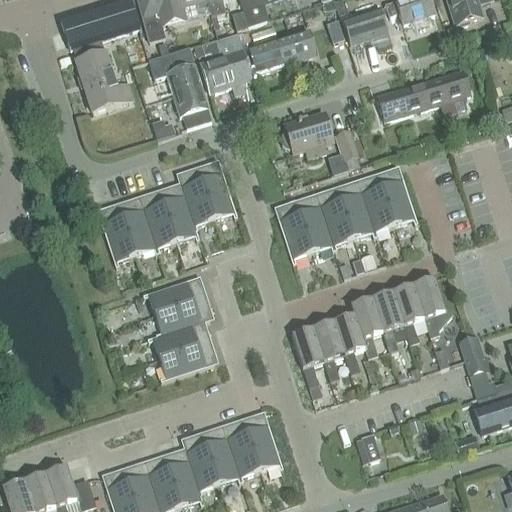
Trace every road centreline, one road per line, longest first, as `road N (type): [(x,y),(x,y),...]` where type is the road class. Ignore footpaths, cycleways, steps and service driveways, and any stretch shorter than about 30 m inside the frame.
road 1 (residential): [(224,130),(106,170),(82,168),(25,9)]
road 2 (residential): [(511,36),(224,130)]
road 3 (residential): [(0,467),(157,417),(250,401)]
road 4 (residential): [(328,511),(511,455)]
road 5 (residential): [(441,263),(269,323)]
road 6 (residential): [(300,434),(455,377)]
road 7 (residential): [(258,258),(260,238),(224,130)]
